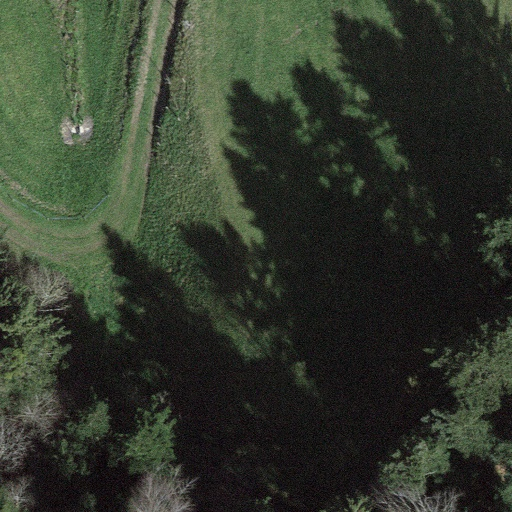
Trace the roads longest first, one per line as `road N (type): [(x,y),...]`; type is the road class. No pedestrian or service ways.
road 1 (track): [(0,237),(99,397),(159,453),(326,511)]
road 2 (track): [(0,220),(64,242),(108,232),(122,215),(167,0)]
